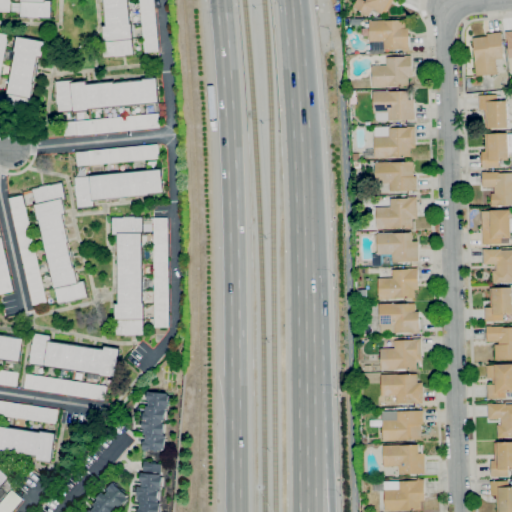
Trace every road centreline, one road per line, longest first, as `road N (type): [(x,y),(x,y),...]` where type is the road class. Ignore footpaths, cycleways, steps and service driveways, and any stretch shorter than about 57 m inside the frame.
road 1 (motorway): [(220,0),(233,229),(235,511)]
road 2 (residential): [(444,6),(458,511)]
road 3 (motorway): [(308,294),(290,0)]
road 4 (motorway): [(327,511),(308,294)]
road 5 (motorway): [(309,511),(308,294)]
